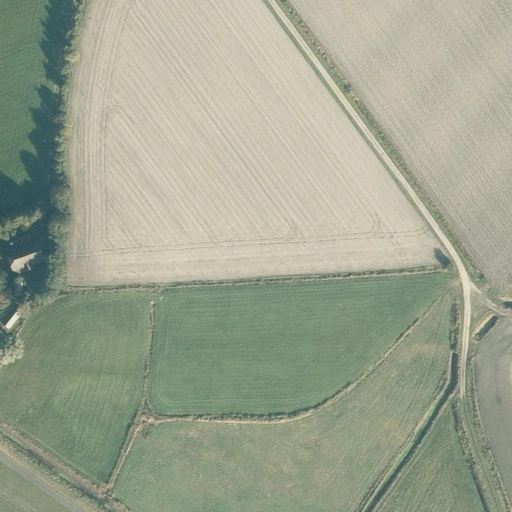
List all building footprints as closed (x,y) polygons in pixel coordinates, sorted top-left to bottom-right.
[(22,220),(14,223),(16,229),(24,226),(22,220)] [(32,240),(30,234),(20,238),(22,243),(32,240)] [(37,240),(7,250),(17,278),(35,272),(33,267),(45,262),(37,240)] [(24,280),(14,281),(16,296),(25,295),(24,280)] [(9,329),(19,317),(15,314),(5,326),(9,329)]
